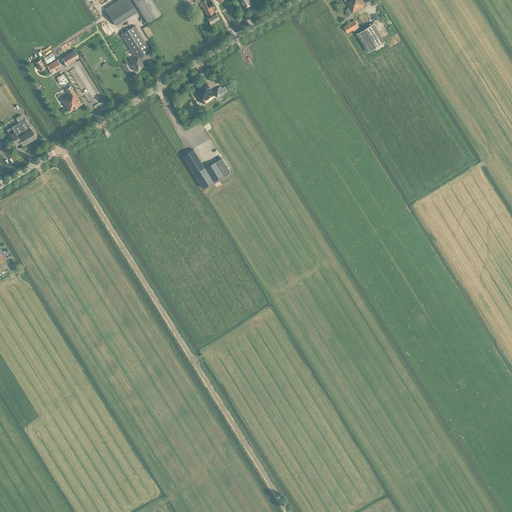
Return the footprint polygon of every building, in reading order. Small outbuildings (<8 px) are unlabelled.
[(116,25),(138,11),(130,0),(117,0),(105,8),(116,25)] [(134,0),(149,23),(162,14),(153,0),(134,0)] [(214,4),(211,0),(195,0),(197,3),(199,2),(208,17),(207,17),(211,24),(219,19),(215,13),(214,11),(211,6),(214,4)] [(238,0),(244,8),(252,4),(249,0),(238,0)] [(344,0),(353,13),(362,7),(362,6),(365,4),(362,0),(344,0)] [(354,20),(343,26),(347,33),(350,31),(352,30),(353,31),(359,27),(354,20)] [(121,34),(136,58),(132,61),(133,63),(131,65),(134,70),(137,69),(137,70),(144,66),(139,58),(151,51),(135,25),(121,34)] [(148,25),(143,28),(148,37),(153,34),(148,25)] [(372,25),(357,34),(368,52),(383,43),(378,36),(372,25)] [(74,51),(62,58),(67,65),(78,58),(74,51)] [(52,53),(44,58),(47,63),(55,58),(52,53)] [(45,67),(41,60),(36,63),(40,70),(45,67)] [(57,60),(47,66),(51,71),(61,65),(57,60)] [(193,90),(201,103),(214,95),(206,82),(193,90)] [(72,86),(66,89),(69,94),(61,99),(69,111),(82,103),(72,86)] [(218,88),(213,91),(216,97),(222,94),(224,92),(221,88),(219,89),(218,88)] [(10,134),(16,145),(21,142),(23,145),(37,137),(31,128),(25,118),(24,119),(21,114),(16,118),(19,122),(12,127),(11,125),(8,127),(9,128),(7,130),(10,134)] [(184,154),(182,155),(191,170),(203,188),(219,178),(229,171),(221,158),(205,168),(193,149),(184,154)]
